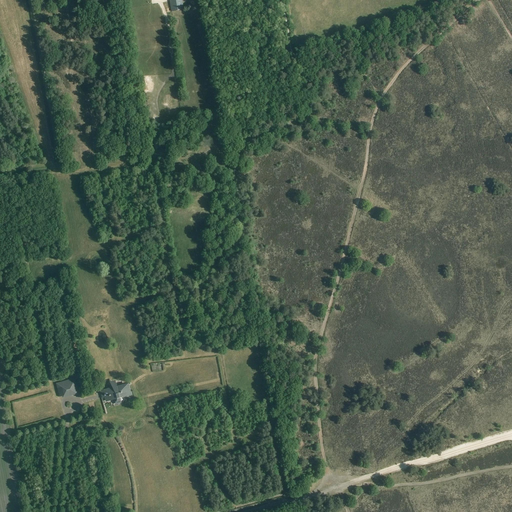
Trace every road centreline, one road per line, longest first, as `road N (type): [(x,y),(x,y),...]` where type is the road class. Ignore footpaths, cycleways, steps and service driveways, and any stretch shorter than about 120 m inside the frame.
road 1 (track): [(338,487),(322,451),(314,360),(383,95)]
road 2 (track): [(338,487),(511,435)]
road 3 (track): [(511,467),(418,484),(344,485)]
road 4 (track): [(383,95),(411,58),(478,0)]
